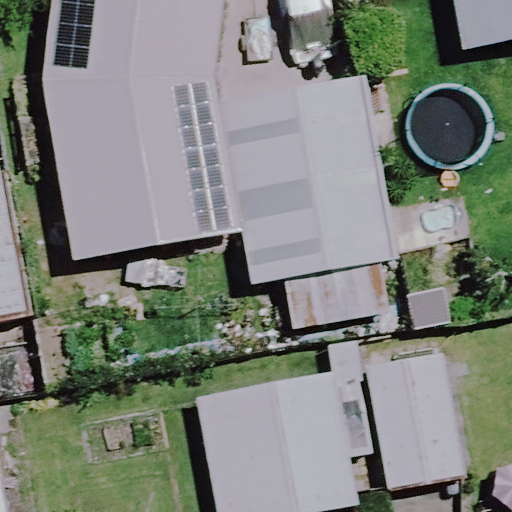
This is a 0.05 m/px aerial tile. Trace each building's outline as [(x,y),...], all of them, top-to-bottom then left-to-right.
[(380,210),(363,93),(220,114),(231,0),(51,0),(49,11),(47,32),(45,54),(44,76),(44,97),(45,119),(46,141),(48,162),(51,184),(55,205),(60,226),(65,247),(72,268),(74,270),(213,248),(244,243),(251,292),(274,289),(281,337),(385,322),(378,274),(389,273),(380,210)] [(511,49),(511,0),(454,0),(466,58),(511,49)] [(0,173),(0,332),(26,328),(0,173)] [(461,485),(441,354),(368,365),(389,496),(461,485)] [(342,511),(354,510),(333,380),(196,402),(214,511),(342,511)]
